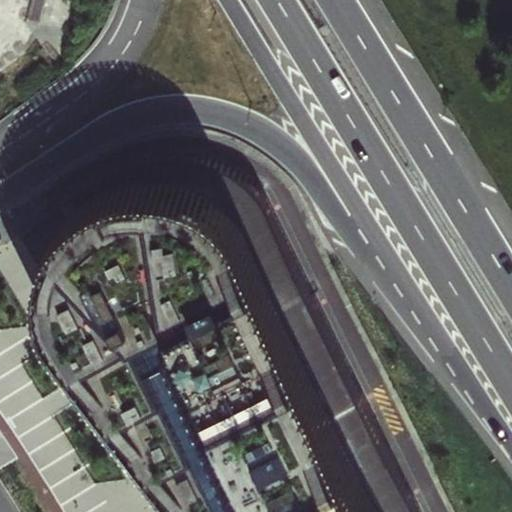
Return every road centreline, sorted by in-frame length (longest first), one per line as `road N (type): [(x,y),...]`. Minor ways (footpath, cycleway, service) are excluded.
road 1 (trunk): [(0,197),(135,113),(184,108),(244,123),(313,181),(511,448)]
road 2 (trunk): [(275,0),(511,386)]
road 3 (trunk): [(511,289),(334,0)]
